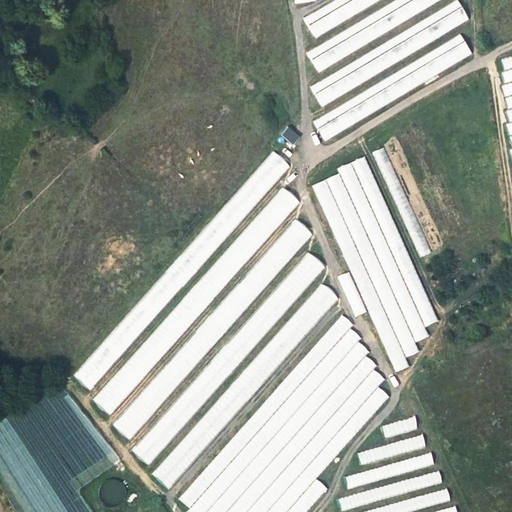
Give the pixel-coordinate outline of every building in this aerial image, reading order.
[(329,0),(302,14),(313,35),(378,0),(329,0)] [(316,67),(448,0),(398,0),(305,47),(316,67)] [(318,102),(472,25),(462,5),(308,82),(318,102)] [(463,36),(312,119),(323,139),(474,56),(463,36)] [(294,144),(301,135),(289,125),(282,134),(294,144)] [(382,146),(371,151),(419,257),(430,252),(382,146)] [(271,150),(129,315),(127,314),(74,376),(89,389),(151,317),(153,318),(286,163),(271,150)] [(145,357),(153,364),(297,200),(281,186),(179,304),(181,306),(174,315),(171,312),(139,349),(147,356),(145,357)] [(248,302),(311,234),(296,220),(233,288),(248,302)] [(244,353),(323,265),(308,252),(241,328),(250,336),(239,348),(244,353)] [(354,316),(365,311),(347,270),(336,275),(354,316)] [(265,378),(335,297),(320,284),(259,355),(267,362),(258,372),(265,378)] [(338,319),(180,509),(183,511),(306,511),(324,491),(320,487),(310,487),(386,396),(380,391),(371,401),(363,402),(380,382),(377,379),(362,379),(372,367),(366,361),(355,374),(349,374),(349,371),(365,353),(361,350),(348,350),(357,338),(348,331),(350,329),(338,319)] [(385,438),(416,428),(412,417),(381,427),(385,438)] [(358,464),(424,448),(421,436),(355,452),(358,464)] [(429,454),(342,476),(346,489),(432,466),(429,454)] [(439,479),(331,491),(333,511),(455,511),(455,507),(422,511),(450,500),(446,490),(411,494),(439,483),(439,479)]
